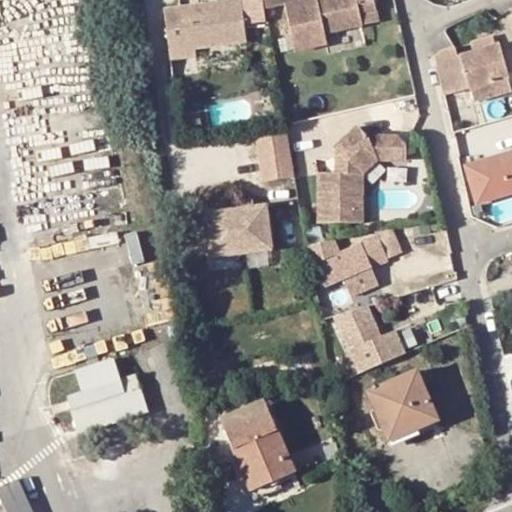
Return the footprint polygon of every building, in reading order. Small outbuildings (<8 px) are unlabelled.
[(204,45),(255,38),(249,0),(220,0),(172,7),(179,57),(205,53),(204,45)] [(320,0),(303,3),(302,0),(273,0),(275,9),(292,6),(301,53),(333,47),(331,36),(363,30),(361,19),(377,16),(374,0),(320,0)] [(130,5),(112,6),(113,22),(131,21),(130,5)] [(379,27),(377,16),(361,19),(363,30),(379,27)] [(482,74),(501,68),(493,41),(488,43),(486,34),(476,37),(479,46),(454,53),(452,45),(436,50),(436,52),(431,54),(439,86),(467,78),(482,74)] [(487,91),(506,85),(501,68),(482,74),(467,78),(472,95),(487,91)] [(493,146),(489,125),(458,130),(461,151),(493,146)] [(269,181),(300,177),(293,127),(262,131),(269,181)] [(326,226),(360,227),(360,208),(369,208),(370,177),(383,162),(413,163),(414,148),(406,140),(374,138),(364,129),(349,145),(357,153),(345,166),(345,176),(327,176),(326,226)] [(511,179),(511,147),(466,159),(474,190),(511,179)] [(244,210),(260,207),(259,200),(243,202),(244,210)] [(221,205),(222,213),(240,210),(239,203),(221,205)] [(217,258),(279,250),(273,206),(260,207),(244,210),(240,210),(222,213),(211,214),(217,258)] [(369,227),(369,208),(360,208),(360,227),(369,227)] [(367,247),(321,267),(323,270),(331,290),(377,269),(373,261),(367,247)] [(398,325),(387,330),(372,299),(333,318),(360,373),(410,349),(398,325)] [(216,352),(204,356),(214,380),(225,376),(216,352)] [(372,379),(389,419),(416,408),(419,416),(439,408),(419,361),(372,379)] [(138,364),(74,384),(86,420),(148,400),(138,364)] [(294,460),(269,399),(225,418),(249,477),(278,466),(294,460)] [(392,427),(419,416),(416,408),(389,419),(392,427)] [(281,473),(278,466),(249,477),(252,484),(281,473)] [(0,511),(35,511),(20,478),(0,487),(0,500),(2,506),(0,506),(0,511)]
